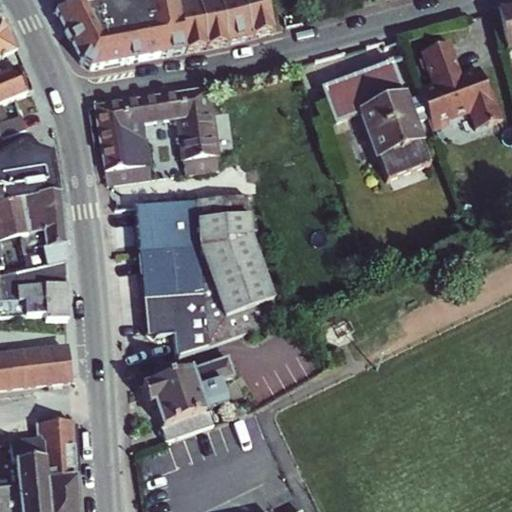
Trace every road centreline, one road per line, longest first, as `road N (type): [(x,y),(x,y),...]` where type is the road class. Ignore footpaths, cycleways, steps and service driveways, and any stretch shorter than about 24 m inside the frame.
road 1 (residential): [(63,97),(237,63),(483,0)]
road 2 (tertiary): [(63,97),(92,265),(109,511)]
